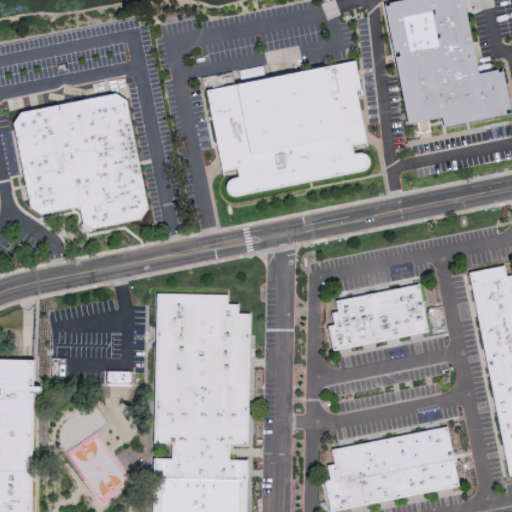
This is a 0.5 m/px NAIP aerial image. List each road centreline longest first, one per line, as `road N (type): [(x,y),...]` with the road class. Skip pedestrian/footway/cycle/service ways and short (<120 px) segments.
road 1 (tertiary): [(0,293),(511,189)]
road 2 (residential): [(279,511),(285,236)]
